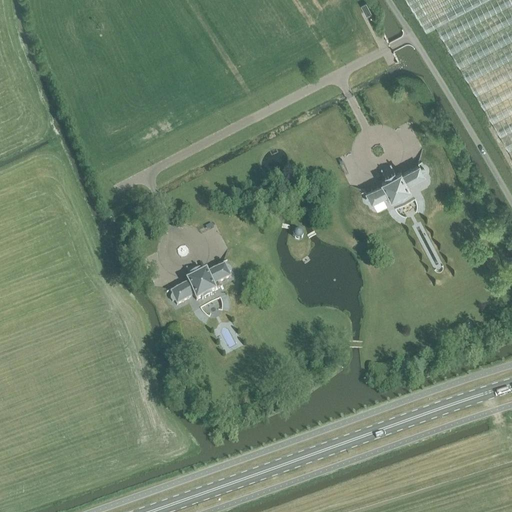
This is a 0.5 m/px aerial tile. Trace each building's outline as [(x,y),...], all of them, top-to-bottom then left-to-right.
[(511,0),(406,0),(427,32),(435,27),(496,129),(511,156),(511,0)] [(366,3),(361,5),(366,16),(372,13),(366,3)] [(419,165),(402,174),(401,172),(382,182),(383,184),(365,193),(367,196),(366,196),(366,197),(365,198),(366,199),(366,200),(366,201),(367,201),(368,202),(369,202),(370,202),(371,205),(389,195),(392,200),(396,198),(397,200),(407,194),(406,193),(411,190),(408,186),(425,177),(424,174),(424,173),(425,173),(425,172),(425,171),(425,170),(425,169),(424,169),(424,168),(423,168),(422,168),(421,168),(419,165)] [(186,269),(190,278),(200,273),(196,264),(186,269)] [(174,303),(175,303),(177,306),(194,297),(196,301),(201,299),(202,301),(212,296),(211,294),(216,291),(213,287),(231,278),(230,275),(230,274),(231,273),(231,272),(231,271),(230,271),(230,270),(229,269),(228,269),(227,269),(226,269),(225,266),(208,275),(206,273),(187,283),(188,285),(171,294),(172,297),(172,298),(171,299),(171,300),(171,301),(172,302),(173,303),(174,303)]
